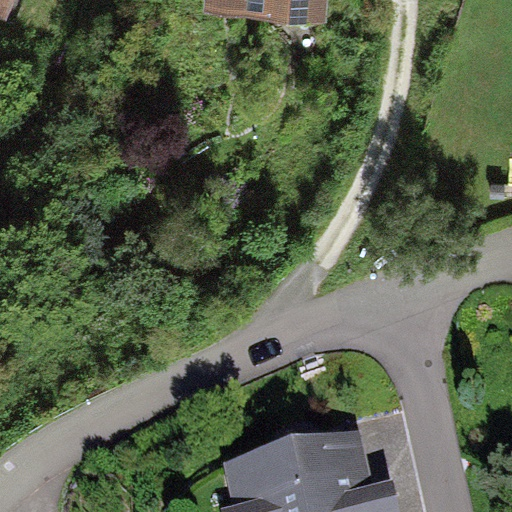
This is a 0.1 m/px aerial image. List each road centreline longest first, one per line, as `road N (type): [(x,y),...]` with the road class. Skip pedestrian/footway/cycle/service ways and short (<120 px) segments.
road 1 (residential): [(390,290),(287,324),(0,464)]
road 2 (residential): [(390,290),(443,511)]
road 3 (residential): [(511,249),(390,290)]
